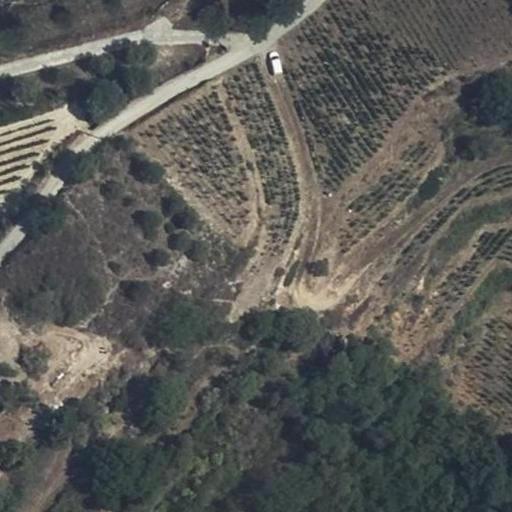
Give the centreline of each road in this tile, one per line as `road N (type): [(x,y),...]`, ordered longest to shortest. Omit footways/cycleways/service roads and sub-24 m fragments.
road 1 (residential): [(316,0),(256,46),(92,140),(0,248)]
road 2 (track): [(0,65),(129,35),(256,46)]
